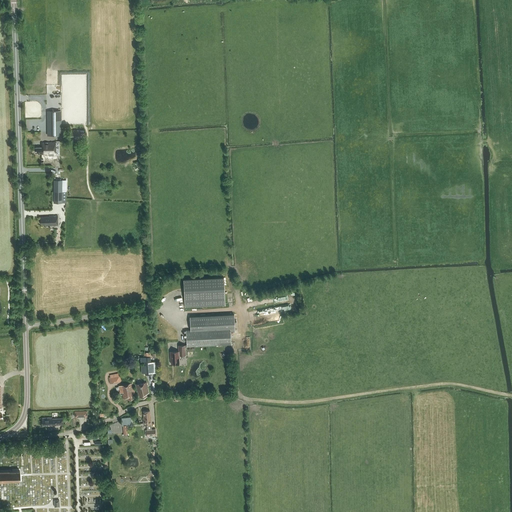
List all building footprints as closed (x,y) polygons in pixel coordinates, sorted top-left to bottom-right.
[(61,126),(60,126),(60,111),(48,111),(48,135),(61,135),(61,126)] [(77,130),(72,130),(72,131),(70,131),(70,138),(80,138),(80,132),(77,132),(77,130)] [(45,155),(55,155),(55,142),(41,142),(41,147),(35,147),(35,152),(38,152),(38,154),(45,154),(45,155)] [(62,203),(62,180),(53,180),(53,203),(62,203)] [(40,217),(41,224),(49,224),(49,225),(58,225),(57,215),(55,215),(55,216),(54,216),(54,215),(49,216),(49,217),(40,217)] [(225,305),(223,277),(183,279),(184,307),(225,305)] [(184,341),(186,341),(187,345),(178,345),(179,351),(170,351),(170,360),(171,360),(171,363),(179,363),(179,358),(179,357),(179,355),(186,354),(185,346),(231,344),(231,330),(235,330),(234,314),(190,316),(190,329),(186,330),(186,337),(184,337),(184,341)] [(137,391),(138,391),(140,397),(147,396),(146,393),(149,393),(147,382),(136,384),(137,391)] [(133,383),(118,386),(120,393),(122,393),(123,399),(128,398),(128,400),(134,399),(133,394),(135,393),(133,383)] [(146,436),(156,435),(155,429),(152,429),(151,424),(152,424),(151,417),(150,411),(143,411),(144,418),(143,418),(144,424),(147,424),(147,430),(146,430),(146,436)] [(56,424),(63,424),(63,418),(52,419),(52,417),(42,418),(42,419),(42,425),(48,425),(48,426),(56,425),(56,424)] [(9,481),(20,481),(20,471),(9,472),(9,471),(0,471),(0,481),(9,481)]
